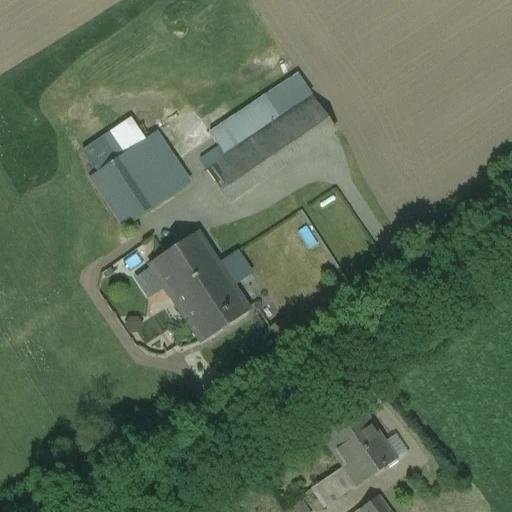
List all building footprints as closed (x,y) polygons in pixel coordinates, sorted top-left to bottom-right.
[(257,101),(210,134),(219,147),(200,161),(227,201),(334,131),(297,75),(257,101)] [(131,120),(82,153),(97,174),(130,151),(146,175),(171,158),(155,134),(145,140),(131,120)] [(146,175),(130,151),(97,174),(90,178),(125,228),(189,185),(171,158),(146,175)] [(229,256),(210,229),(198,237),(217,265),(229,256)] [(151,268),(182,315),(201,342),(247,311),(225,278),(225,277),(217,265),(198,237),(151,268)] [(229,256),(217,265),(225,277),(237,269),(229,256)] [(182,315),(151,268),(133,280),(164,327),(182,315)] [(362,412),(323,439),(356,487),(395,461),(362,412)] [(388,511),(378,498),(358,511),(388,511)]
